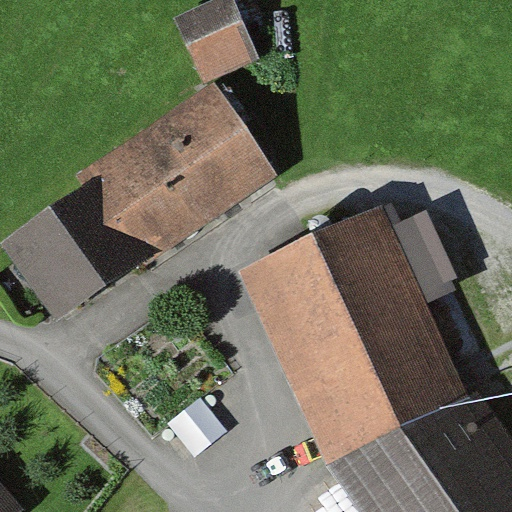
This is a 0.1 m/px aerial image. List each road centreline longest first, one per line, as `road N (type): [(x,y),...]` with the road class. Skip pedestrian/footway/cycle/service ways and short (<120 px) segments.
road 1 (track): [(56,370),(297,209),(374,190),(463,199),(511,244)]
road 2 (track): [(0,337),(56,370),(220,511)]
road 3 (track): [(302,511),(217,263)]
